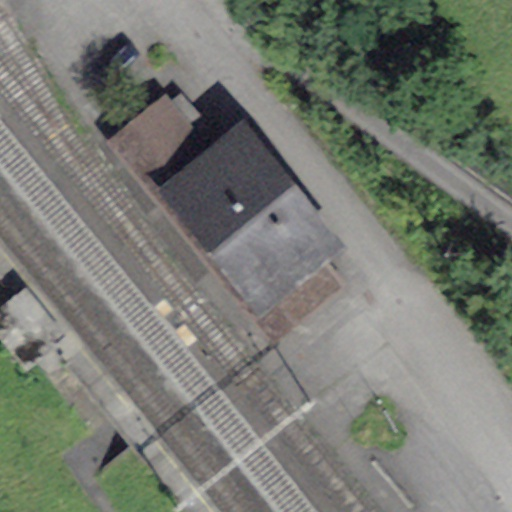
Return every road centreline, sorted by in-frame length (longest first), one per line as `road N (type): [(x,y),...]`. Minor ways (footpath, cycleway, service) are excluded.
road 1 (residential): [(511,480),(416,312),(233,75)]
road 2 (residential): [(511,223),(233,75)]
